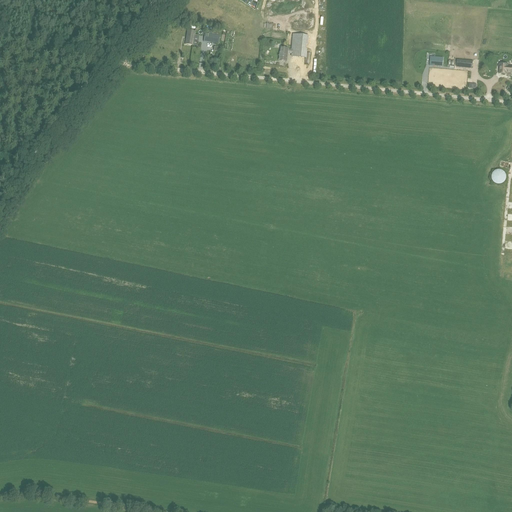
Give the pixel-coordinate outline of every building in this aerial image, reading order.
[(193,45),(195,31),(188,30),(186,44),(193,45)] [(220,35),(205,33),(204,41),(219,44),(220,35)] [(308,36),(293,35),(292,50),(292,54),(291,57),(306,58),(307,58),(307,53),(307,50),(306,49),(307,45),(308,45),(308,36)] [(288,54),(292,54),(292,50),(288,50),(288,49),(281,48),(280,60),(287,61),(288,54)] [(429,66),(442,67),(443,58),(430,57),(429,66)] [(473,61),(457,60),(456,67),(472,69),(473,61)] [(500,64),(499,65),(499,67),(499,68),(499,74),(502,74),(502,75),(503,76),(504,76),(505,75),(505,74),(507,75),(507,73),(511,73),(511,66),(507,66),(508,64),(500,64)] [(494,172),(492,174),(492,175),(491,177),(492,179),(492,180),(493,182),(495,183),(497,184),(498,185),(500,185),(502,184),(504,183),(505,181),(506,180),(506,178),(506,176),(505,174),(505,173),(504,171),(502,171),(501,170),(499,170),(497,170),(496,171),(494,172)]
